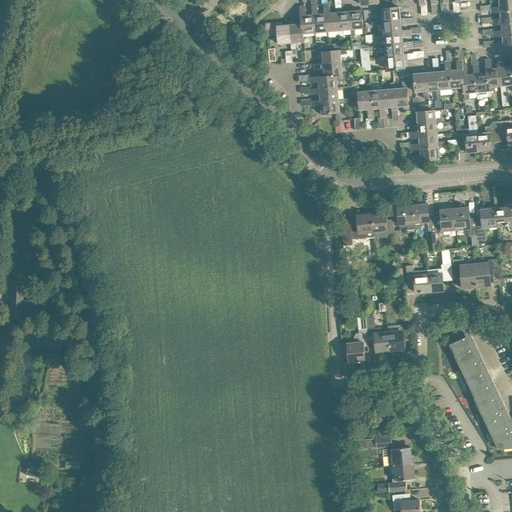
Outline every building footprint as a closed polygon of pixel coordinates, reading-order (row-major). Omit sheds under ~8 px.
[(491,7),(491,13),(501,12),(511,11),(511,0),(499,0),(500,6),(491,7)] [(329,4),(323,4),(324,13),(325,13),(327,31),(338,30),(337,12),(336,12),(330,13),(329,4)] [(317,5),(312,5),(311,5),(312,14),(313,14),(315,32),(327,31),(325,13),(324,13),(318,14),(317,5)] [(305,6),(300,6),(302,23),(303,33),(315,32),(313,14),(312,14),(306,15),(305,6)] [(382,12),(383,21),(401,19),(400,7),(376,9),(376,13),(382,12)] [(342,12),(342,9),(336,9),(336,12),(337,12),(338,30),(339,36),(344,35),(343,29),(350,29),(349,11),(342,12)] [(349,11),(350,29),(351,35),(356,35),(355,28),(363,28),(362,10),(349,11)] [(511,11),(501,12),(501,18),(492,19),(493,25),(502,24),(511,23),(511,11)] [(383,24),(384,32),(402,30),(401,24),(404,24),(404,18),(401,19),(383,21),(377,21),(377,25),(383,24)] [(295,24),(294,21),(288,22),(289,25),(290,24),(292,43),(291,43),(292,48),(295,48),(295,42),(303,41),(303,33),(302,23),(295,24)] [(282,25),(282,22),(266,23),(267,35),(278,34),(279,44),(291,43),(292,43),(290,24),(289,25),(282,25)] [(511,23),(502,24),(502,30),(493,31),(494,37),(503,36),(511,35),(511,23)] [(384,32),(385,44),(403,42),(402,36),(412,35),(411,29),(402,30),(384,32)] [(511,35),(503,36),(503,42),(494,43),(495,49),(511,47),(511,35)] [(413,47),(412,41),(403,42),(385,44),(386,56),(404,54),(403,48),(413,47)] [(371,47),(362,48),(363,69),(372,69),(371,47)] [(324,51),(323,51),(319,51),(320,57),(323,57),(323,63),(324,64),(342,62),(341,54),(347,53),(347,49),(324,51)] [(386,56),(380,56),(380,61),(386,61),(387,69),(405,67),(405,60),(408,59),(407,54),(404,54),(386,56)] [(511,72),(511,67),(504,67),(503,58),(497,59),(500,86),(500,91),(506,91),(506,85),(511,84),(511,72)] [(488,87),(500,86),(498,68),(492,68),(491,59),(486,60),(487,73),(488,87)] [(451,70),(453,88),(464,87),(462,69),(463,69),(463,66),(462,60),(456,60),(457,70),(451,70)] [(347,61),(342,62),(324,64),(323,63),(314,64),(315,70),(324,69),(325,76),(337,75),(344,74),(343,66),(348,66),(347,61)] [(445,71),(439,71),(441,89),(453,88),(451,70),(450,61),(445,61),(445,71)] [(480,73),(479,64),(473,65),(474,74),(475,74),(477,92),(489,91),(488,87),(487,73),(480,73)] [(462,69),(464,87),(465,100),(470,99),(469,93),(476,92),(474,74),(468,75),(467,65),(463,66),(463,69),(462,69)] [(433,72),(427,72),(428,90),(441,89),(439,71),(439,68),(433,69),(433,72)] [(429,97),(428,90),(427,72),(426,69),(421,70),(421,73),(414,74),(415,91),(424,91),(424,97),(429,97)] [(338,87),(337,75),(325,76),(319,76),(309,77),(310,82),(319,82),(320,88),(320,89),(338,87)] [(407,81),(403,82),(403,88),(395,89),(397,106),(403,106),(404,109),(410,108),(409,105),(407,81)] [(395,89),(395,82),(391,83),(392,89),(383,90),(384,107),(385,107),(391,107),(392,110),(398,109),(397,106),(395,89)] [(339,99),(338,87),(320,89),(320,88),(310,89),(311,94),(320,94),(321,100),(321,101),(339,99)] [(384,107),(383,90),(371,91),(373,108),(379,108),(380,117),(386,117),(385,107),(384,107)] [(373,108),(371,91),(358,92),(360,110),(368,109),(368,118),(374,118),(373,108)] [(340,112),(339,99),(321,101),(321,100),(312,101),(312,106),(321,106),(322,113),(336,112),(336,120),(339,120),(342,120),(341,112),(340,112)] [(435,110),(427,110),(417,111),(418,124),(436,122),(442,122),(442,117),(436,118),(435,110)] [(478,133),(480,151),(492,150),(491,141),(499,140),(498,121),(498,120),(493,121),(490,124),(490,126),(485,127),(486,133),(478,133)] [(511,120),(498,121),(500,142),(500,138),(505,138),(504,135),(508,135),(509,144),(511,144),(511,125),(511,126),(511,120)] [(419,131),(410,132),(410,138),(419,137),(419,136),(437,134),(436,122),(418,124),(419,131)] [(480,151),(478,133),(477,125),(469,126),(470,128),(456,129),(458,146),(458,144),(466,143),(467,152),(480,151)] [(438,141),(437,134),(419,136),(419,137),(420,143),(411,144),(411,150),(420,149),(420,147),(445,145),(445,141),(438,141)] [(445,145),(420,147),(420,149),(421,155),(412,156),(412,162),(422,161),(422,160),(439,159),(438,146),(445,145)] [(413,205),(415,229),(419,228),(425,221),(429,221),(428,204),(413,205)] [(496,208),(498,225),(498,230),(509,228),(510,230),(511,229),(511,204),(505,205),(505,208),(496,208)] [(415,229),(413,205),(398,207),(400,228),(407,227),(407,229),(415,229)] [(466,207),(455,208),(457,229),(468,228),(469,236),(479,235),(477,218),(470,219),(469,214),(467,214),(466,207)] [(444,217),(435,217),(435,222),(436,234),(444,233),(443,231),(457,229),(455,208),(443,209),(444,217)] [(498,230),(498,225),(496,208),(481,210),(482,218),(477,218),(479,235),(479,241),(485,240),(484,231),(490,231),(498,230)] [(386,213),(372,214),(374,237),(395,235),(394,230),(393,219),(387,220),(386,213)] [(374,237),(372,214),(357,215),(358,222),(350,223),(350,218),(341,219),(343,246),(352,245),(352,239),(374,237)] [(436,234),(435,222),(429,223),(430,233),(427,233),(428,245),(425,245),(425,251),(438,250),(436,234)] [(451,249),(444,249),(444,262),(452,262),(451,249)] [(453,259),(454,269),(455,279),(456,279),(455,277),(462,277),(463,288),(477,286),(475,263),(463,264),(463,258),(453,259)] [(489,262),(475,263),(477,286),(491,285),(490,276),(499,275),(497,259),(488,260),(489,262)] [(428,269),(430,291),(444,290),(443,275),(452,274),(452,276),(453,276),(451,263),(441,264),(442,268),(428,269)] [(406,266),(406,267),(407,277),(414,276),(416,292),(430,291),(428,269),(414,271),(414,265),(406,266)] [(6,298),(5,315),(25,317),(26,301),(22,300),(23,285),(7,284),(7,292),(8,292),(8,299),(6,298)] [(376,351),(390,350),(389,332),(382,333),(381,327),(375,328),(374,317),(366,318),(367,329),(368,332),(374,331),(376,351)] [(388,326),(389,332),(390,350),(404,348),(404,341),(410,340),(409,324),(388,326)] [(454,342),(450,344),(451,344),(479,404),(499,448),(511,446),(511,419),(471,335),(472,334),(469,328),(468,326),(467,326),(463,328),(467,336),(463,338),(457,341),(454,342)] [(348,343),(343,343),(344,357),(349,356),(349,362),(359,361),(359,362),(361,361),(365,361),(364,343),(368,342),(368,332),(367,329),(359,329),(359,333),(357,333),(354,336),(355,340),(355,342),(348,343)] [(392,446),(391,437),(376,438),(376,447),(392,446)] [(412,463),(410,447),(392,448),(392,449),(387,449),(388,456),(383,457),(384,465),(396,464),(412,463)] [(413,462),(412,463),(396,464),(396,474),(392,475),(393,483),(388,483),(389,491),(407,489),(406,481),(397,482),(397,480),(415,479),(413,462)] [(28,463),(28,475),(41,475),(41,463),(28,463)] [(39,484),(40,477),(29,475),(27,482),(39,484)] [(406,494),(396,494),(393,495),(394,510),(402,509),(402,511),(420,511),(419,499),(407,500),(406,494)]
